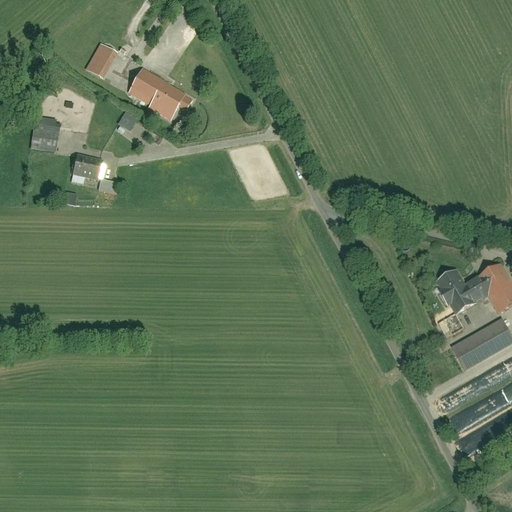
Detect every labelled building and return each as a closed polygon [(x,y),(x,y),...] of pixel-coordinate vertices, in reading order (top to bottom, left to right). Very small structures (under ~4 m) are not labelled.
[(86,71),(103,80),(117,54),(100,45),(86,71)] [(188,98),(144,71),(136,85),(128,98),(172,124),(181,110),(188,114),(194,105),(187,101),(188,98)] [(35,128),(32,152),(61,157),(64,132),(35,128)] [(75,132),(73,146),(85,148),(87,134),(75,132)] [(78,161),(75,180),(101,184),(104,165),(78,161)] [(103,184),(100,195),(118,199),(120,188),(103,184)] [(479,302),(490,296),(501,314),(511,308),(511,284),(502,267),(482,278),(483,281),(470,288),(461,273),(436,287),(455,321),(482,306),(479,302)] [(443,328),(448,340),(465,332),(459,320),(443,328)] [(452,351),(465,374),(511,346),(511,338),(503,322),(452,351)]
